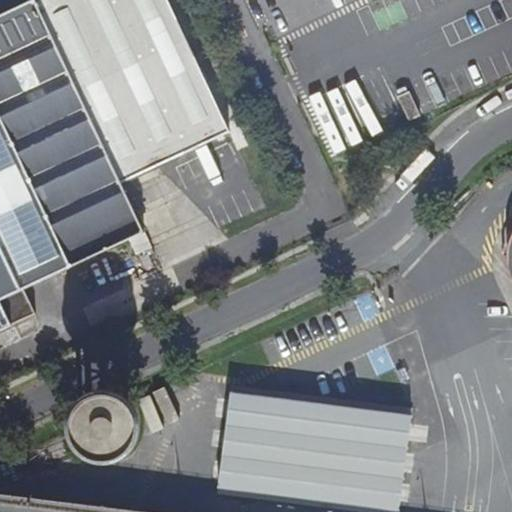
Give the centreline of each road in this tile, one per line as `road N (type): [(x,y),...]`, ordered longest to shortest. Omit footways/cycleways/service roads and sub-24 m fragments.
road 1 (unclassified): [(511,125),(476,146),(367,252),(0,421)]
road 2 (unknown): [(227,0),(334,224),(357,256)]
road 3 (unknown): [(477,0),(391,34),(349,28),(322,0)]
